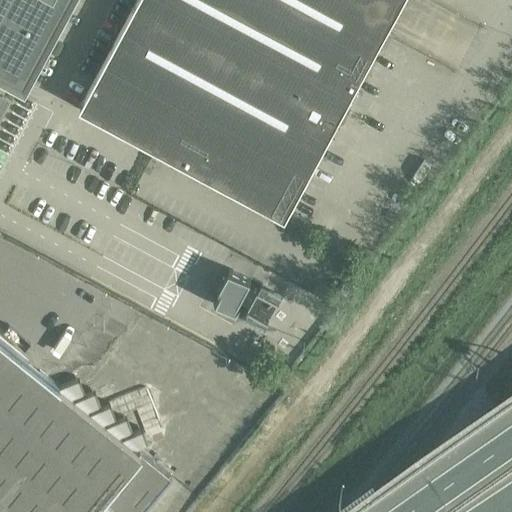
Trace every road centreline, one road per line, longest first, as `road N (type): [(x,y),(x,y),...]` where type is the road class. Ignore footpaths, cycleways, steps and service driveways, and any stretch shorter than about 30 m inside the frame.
road 1 (unknown): [(0,209),(231,334)]
road 2 (motorway): [(511,432),(402,511)]
